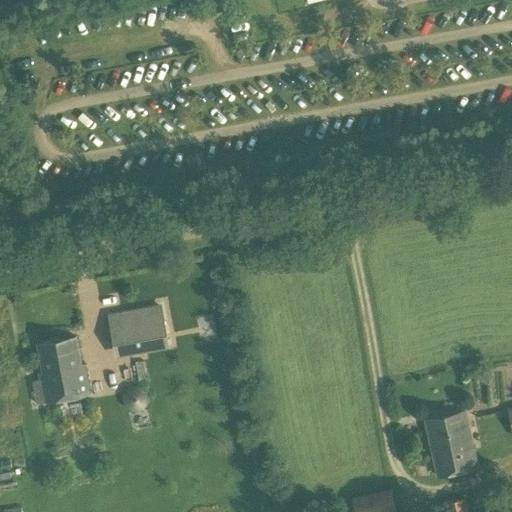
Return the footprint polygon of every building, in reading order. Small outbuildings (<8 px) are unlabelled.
[(116,354),(136,350),(132,326),(161,321),(158,301),(109,310),(116,354)] [(83,364),(78,337),(39,344),(45,372),(40,373),(41,381),(35,382),(39,402),(91,392),(86,364),(83,364)] [(122,398),(122,399),(122,400),(122,401),(122,402),(122,403),(123,403),(123,404),(123,405),(124,406),(125,407),(125,408),(126,408),(126,409),(127,409),(127,410),(128,410),(129,411),(130,411),(131,411),(131,412),(132,412),(133,412),(134,412),(135,412),(136,412),(137,412),(138,412),(139,412),(140,412),(140,411),(141,411),(142,411),(143,410),(144,409),(145,409),(145,408),(146,408),(146,407),(147,406),(147,405),(148,405),(148,404),(148,403),(149,403),(149,402),(149,401),(149,400),(149,399),(149,398),(149,397),(149,396),(149,395),(148,394),(148,393),(148,392),(147,392),(147,391),(147,390),(146,390),(146,389),(145,389),(145,388),(144,388),(143,387),(142,387),(141,386),(140,386),(140,385),(139,385),(138,385),(137,385),(136,385),(135,385),(134,385),(133,385),(132,385),(131,385),(131,386),(130,386),(129,387),(128,387),(127,388),(126,388),(126,389),(125,389),(125,390),(124,390),(124,391),(124,392),(123,392),(123,393),(122,394),(122,395),(122,396),(122,397),(122,398)] [(466,409),(423,419),(436,478),(479,469),(466,409)] [(354,511),(393,511),(396,511),(391,490),(352,499),(354,511)] [(445,511),(468,511),(465,498),(443,502),(445,511)]
